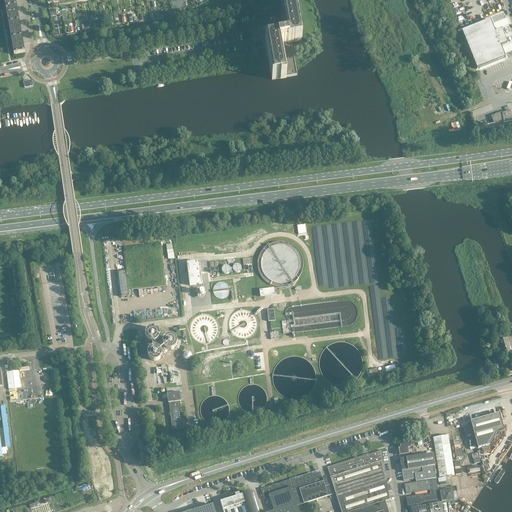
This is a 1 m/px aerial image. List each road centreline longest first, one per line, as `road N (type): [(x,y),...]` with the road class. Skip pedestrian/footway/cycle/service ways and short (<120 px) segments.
road 1 (primary): [(511,151),(36,208)]
road 2 (primary): [(45,224),(511,165)]
road 3 (tertiary): [(33,226),(49,311),(74,362),(90,451),(109,500)]
road 4 (tertiary): [(119,497),(92,429),(79,350),(56,301),(45,224)]
road 5 (tertiary): [(258,456),(511,380)]
road 6 (unclassified): [(382,438),(161,511)]
road 7 (tertiary): [(258,456),(119,497)]
road 8 (residential): [(56,60),(174,38)]
